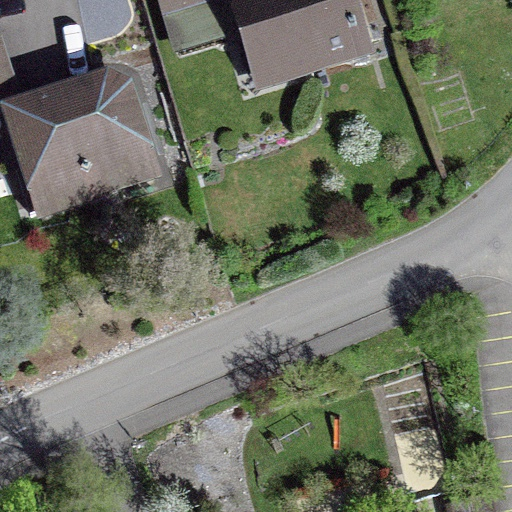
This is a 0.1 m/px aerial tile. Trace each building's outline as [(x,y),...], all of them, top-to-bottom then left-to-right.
[(157,0),(163,16),(215,0),(157,0)] [(238,0),(264,82),(360,52),(343,0),(238,0)] [(0,77),(0,107),(9,105),(0,77)] [(42,217),(41,214),(148,182),(128,120),(119,116),(122,106),(120,96),(110,87),(97,87),(87,93),(7,118),(25,171),(13,175),(27,217),(35,215),(36,219),(42,217)] [(447,511),(488,511),(486,503),(447,511)]
